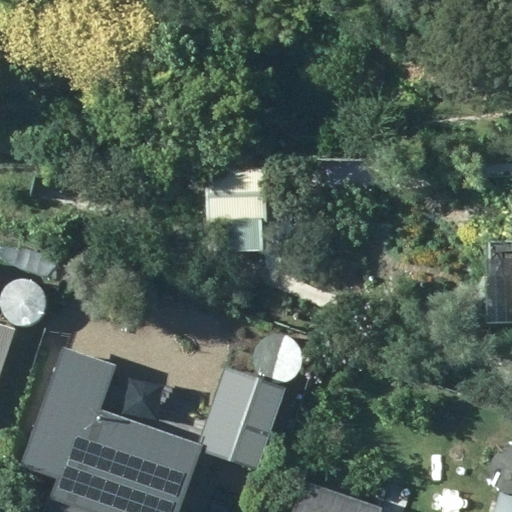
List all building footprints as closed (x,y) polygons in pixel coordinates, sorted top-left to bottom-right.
[(268,175),(204,176),(206,237),(269,236),(268,175)] [(511,198),(511,199),(511,236),(511,283),(487,284),(489,328),(511,327),(511,198)] [(186,329),(196,300),(174,293),(165,321),(186,329)] [(260,329),(230,406),(279,425),(309,348),(260,329)] [(0,418),(22,345),(0,338),(0,418)] [(56,350),(18,465),(58,478),(52,497),(77,505),(74,511),(135,511),(140,497),(176,508),(195,451),(92,416),(108,368),(56,350)] [(379,511),(380,508),(301,483),(291,511),(379,511)]
